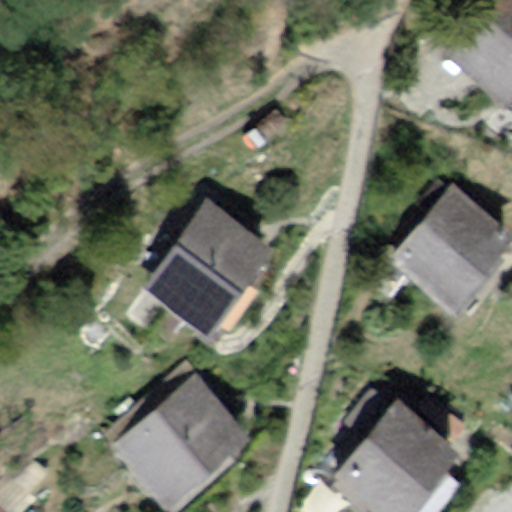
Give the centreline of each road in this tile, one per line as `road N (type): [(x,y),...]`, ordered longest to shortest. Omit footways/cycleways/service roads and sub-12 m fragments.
road 1 (residential): [(389,3),(272,511)]
road 2 (track): [(0,289),(74,209),(240,112),(389,3)]
